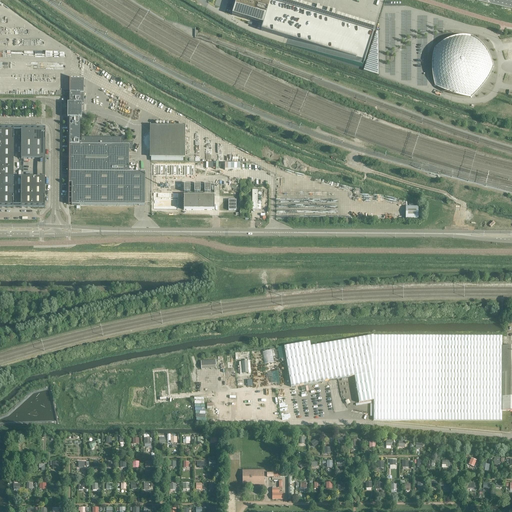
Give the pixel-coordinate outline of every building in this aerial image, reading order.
[(237,0),(233,13),(264,23),(262,29),(288,37),(286,43),(363,68),(364,62),(365,62),(375,30),(374,30),(374,31),(279,0),(237,0)] [(194,39),(195,39),(196,36),(197,32),(196,31),(195,31),(165,20),(165,21),(194,39)] [(195,39),(312,82),(312,81),(195,38),(196,31),(196,30),(195,30),(195,31),(194,39),(195,39)] [(376,31),(364,71),(379,76),(379,32),(376,31)] [(492,68),(493,67),(493,66),(492,64),(491,61),(490,61),(489,58),(488,55),(487,54),(487,53),(486,52),(486,51),(485,50),(484,50),(484,49),(482,47),(481,45),(479,44),(477,42),(476,40),(473,38),(471,37),(471,36),(470,36),(469,36),(468,36),(467,36),(465,37),(464,37),(463,37),(462,37),(461,37),(457,38),(455,38),(454,38),(453,39),(452,39),(451,39),(450,40),(449,40),(448,41),(447,41),(446,41),(445,42),(444,42),(443,43),(441,44),(440,45),(439,45),(438,46),(437,46),(436,47),(436,48),(435,48),(435,49),(435,50),(435,51),(434,51),(434,52),(434,53),(434,54),(433,55),(433,56),(433,57),(433,58),(433,59),(433,63),(432,63),(432,66),(432,70),(433,70),(433,74),(433,75),(433,76),(433,77),(433,78),(433,79),(434,79),(434,80),(434,81),(434,82),(435,83),(435,84),(435,85),(436,85),(436,86),(437,86),(437,87),(438,87),(439,88),(440,89),(443,90),(444,91),(445,91),(447,92),(448,92),(449,93),(452,94),(455,95),(457,95),(461,96),(465,97),(467,97),(468,97),(469,97),(470,97),(471,97),(472,96),(473,95),(474,95),(474,94),(476,93),(477,92),(479,90),(481,88),(482,86),(484,84),(488,78),(489,75),(490,72),(491,72),(492,70),(492,68)] [(82,111),(82,104),(84,104),(84,79),(81,79),(70,79),(69,104),(68,103),(68,111),(67,118),(69,118),(69,145),(80,145),(80,119),(82,119),(82,111)] [(185,157),(185,127),(165,127),(165,121),(155,121),(155,127),(150,127),(150,157),(185,157)] [(14,140),(14,130),(2,130),(2,140),(14,140)] [(45,159),(45,130),(21,130),(21,159),(45,159)] [(14,149),(14,140),(2,140),(2,149),(14,149)] [(129,162),(129,145),(80,145),(69,145),(69,172),(129,172),(129,162)] [(14,159),(14,149),(2,149),(2,158),(14,159)] [(14,168),(14,159),(2,158),(2,168),(14,168)] [(13,177),(14,168),(2,168),(1,177),(13,177)] [(145,205),(145,172),(139,172),(129,172),(69,172),(69,178),(69,183),(72,183),(72,205),(145,205)] [(13,187),(13,177),(1,177),(1,187),(13,187)] [(33,206),(33,177),(21,177),(21,206),(33,206)] [(45,206),(45,177),(33,177),(33,206),(45,206)] [(13,196),(13,187),(1,187),(1,196),(13,196)] [(257,205),(258,191),(252,191),(252,210),(261,210),(261,205),(257,205)] [(13,206),(13,196),(1,196),(1,206),(13,206)] [(214,210),(214,196),(184,196),(184,210),(214,210)] [(406,219),(418,219),(418,207),(406,207),(406,219)] [(502,421),(502,411),(502,347),(502,337),(374,336),(311,347),(310,342),(284,347),(284,348),(291,387),(354,376),(359,403),(373,400),(373,420),(502,421)] [(511,346),(502,347),(502,411),(511,411),(511,346)] [(216,369),(216,360),(201,361),(201,369),(216,369)] [(301,460),(298,465),(303,469),(306,464),(301,460)] [(264,485),(264,470),(243,470),(243,486),(264,485)]
